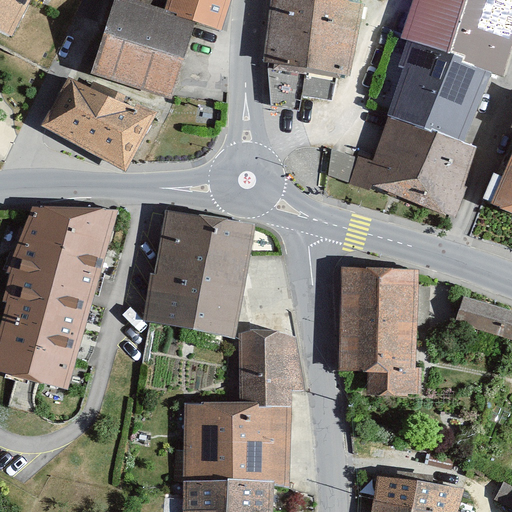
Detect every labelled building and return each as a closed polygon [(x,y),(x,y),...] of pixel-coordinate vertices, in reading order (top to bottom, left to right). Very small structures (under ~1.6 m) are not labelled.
[(0,0),(0,27),(9,32),(24,0),(0,0)] [(115,0),(125,3),(173,19),(179,0),(115,0)] [(243,0),(179,0),(173,19),(206,32),(230,42),(243,0)] [(363,9),(312,0),(278,0),(272,69),(357,83),(372,10),(363,9)] [(364,0),(312,0),(363,9),(364,0)] [(460,0),(428,0),(414,48),(502,83),(510,86),(511,78),(511,0),(461,0),(462,0),(460,0)] [(173,19),(125,3),(101,81),(181,110),(206,32),(173,19)] [(414,48),(396,126),(476,154),(502,83),(414,48)] [(155,113),(70,79),(44,126),(124,169),(155,113)] [(362,161),(356,189),(461,224),(485,157),(476,154),(396,126),(381,167),(362,161)] [(511,183),(499,213),(511,218),(511,183)] [(127,216),(39,212),(14,284),(0,344),(0,376),(75,394),(127,216)] [(261,234),(172,218),(151,330),(240,346),(261,234)] [(426,281),(349,279),(345,382),(373,383),(375,405),(429,402),(426,281)] [(511,313),(473,302),(465,330),(511,344),(511,313)] [(246,339),(244,410),(299,411),(298,395),(309,396),(300,340),(246,339)] [(191,409),(191,488),(281,491),(298,491),(299,411),(244,410),(191,409)] [(466,511),(471,496),(386,483),(381,511),(466,511)] [(511,511),(511,488),(509,487),(499,507),(509,511),(511,511)] [(191,488),(190,511),(279,511),(281,491),(191,488)]
